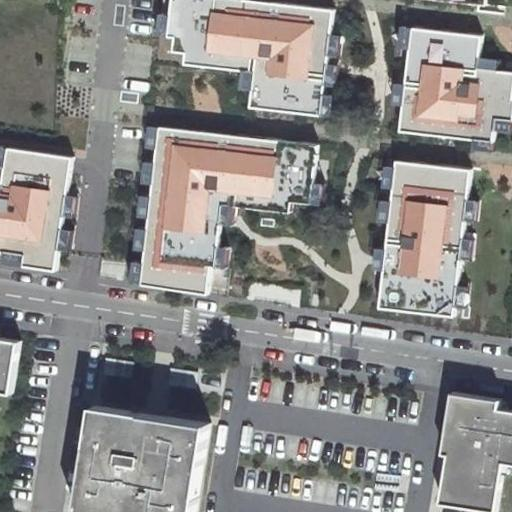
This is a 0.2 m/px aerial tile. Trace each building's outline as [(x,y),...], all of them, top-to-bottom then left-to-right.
[(255,74),(251,110),(323,118),(335,12),(219,0),(172,0),(169,38),(176,39),(174,55),(187,57),(186,66),(255,74)] [(417,32),(408,133),(496,141),(498,119),(511,119),(511,75),(484,73),(487,39),(417,32)] [(161,125),(144,286),(209,293),(212,264),(218,265),(225,204),(292,211),(293,200),(312,202),(318,142),(161,125)] [(58,269),(74,154),(10,146),(5,179),(0,178),(0,248),(27,252),(26,265),(58,269)] [(473,167),(397,159),(382,308),(457,316),(473,167)] [(0,511),(0,387),(11,390),(19,338),(0,335),(0,511)] [(502,398),(455,390),(448,430),(454,431),(461,433),(458,452),(451,450),(444,500),(497,510),(506,460),(511,460),(511,409),(500,407),(502,398)] [(95,403),(78,511),(194,511),(209,421),(160,413),(159,422),(129,416),(130,408),(95,403)] [(130,408),(129,416),(159,422),(160,413),(130,408)] [(454,431),(451,450),(458,452),(461,433),(454,431)]
